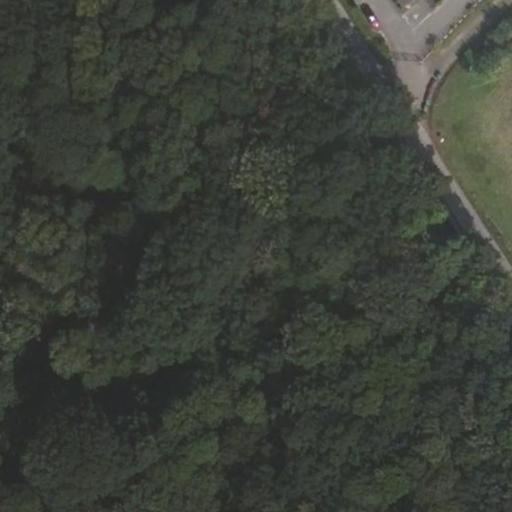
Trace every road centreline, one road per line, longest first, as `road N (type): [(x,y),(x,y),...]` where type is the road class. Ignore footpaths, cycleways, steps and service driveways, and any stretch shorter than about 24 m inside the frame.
road 1 (residential): [(334,0),(390,84),(511,232)]
road 2 (track): [(398,93),(494,0)]
